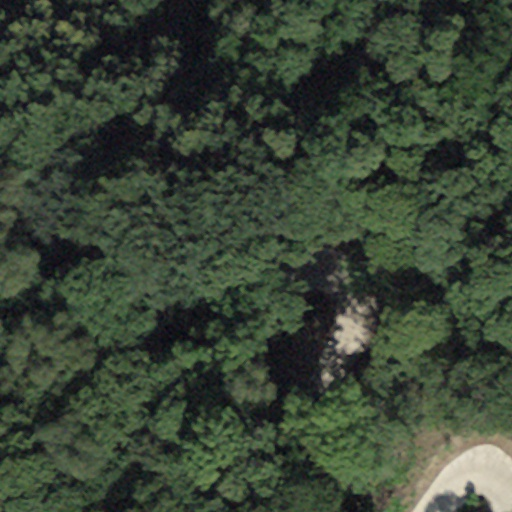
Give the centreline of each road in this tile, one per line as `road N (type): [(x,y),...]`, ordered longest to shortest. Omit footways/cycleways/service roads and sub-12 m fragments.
road 1 (track): [(275,511),(326,370),(349,335),(356,298),(345,275),(324,268),(292,270),(257,287),(149,370),(78,408),(40,438),(0,511)]
road 2 (track): [(511,511),(508,472),(494,461),(471,463),(428,511)]
